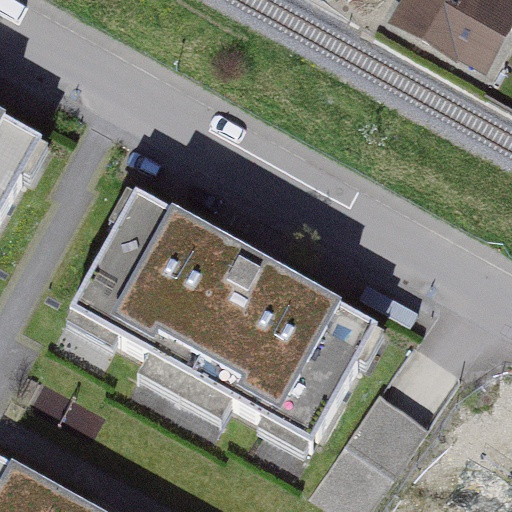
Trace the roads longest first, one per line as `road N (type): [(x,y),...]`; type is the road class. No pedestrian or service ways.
road 1 (residential): [(142,78),(511,296)]
road 2 (residential): [(0,339),(142,78)]
road 3 (residential): [(13,0),(142,78)]
